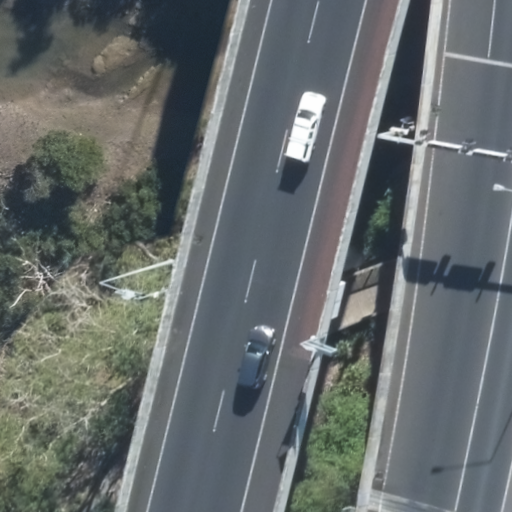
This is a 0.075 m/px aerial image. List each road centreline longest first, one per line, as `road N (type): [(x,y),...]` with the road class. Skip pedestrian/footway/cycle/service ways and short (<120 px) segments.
road 1 (motorway): [(235,511),(370,0)]
road 2 (motorway): [(511,177),(447,511)]
